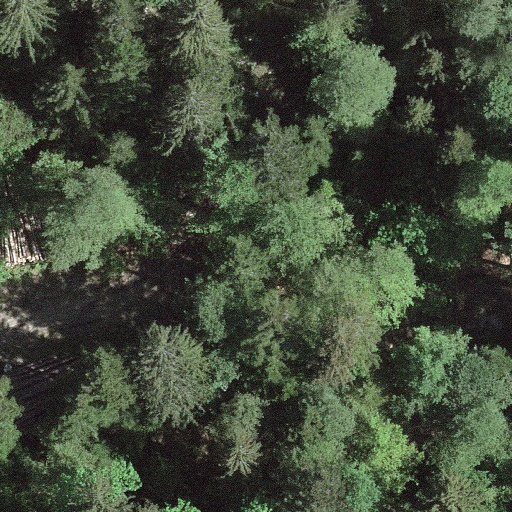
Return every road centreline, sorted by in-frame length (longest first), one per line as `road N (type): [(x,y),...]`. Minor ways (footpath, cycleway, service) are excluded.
road 1 (track): [(0,347),(209,238),(376,0)]
road 2 (track): [(329,66),(103,14),(0,9)]
